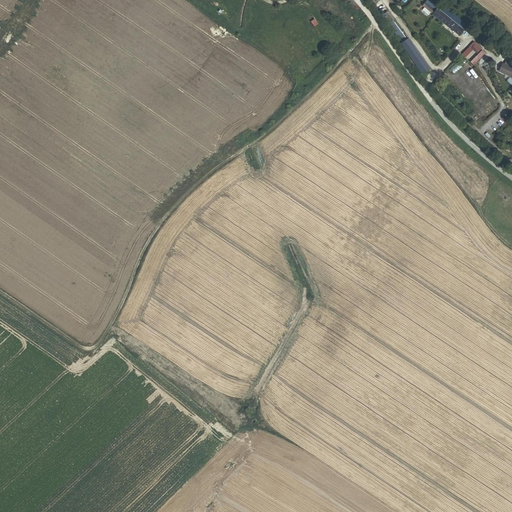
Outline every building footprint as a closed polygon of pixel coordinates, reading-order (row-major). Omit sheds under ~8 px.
[(436,16),(438,13),(425,2),(423,5),(436,16)] [(459,35),(464,30),(441,10),(438,13),(436,16),(459,35)] [(387,23),(393,19),(388,11),(382,15),(387,23)] [(315,25),(319,21),(314,17),(310,21),(315,25)] [(395,34),(400,29),(393,19),(387,23),(392,30),(395,34)] [(401,43),(407,39),(400,29),(395,34),(401,43)] [(423,74),(430,69),(408,38),(407,39),(401,43),(423,74)] [(474,41),(461,53),(465,57),(473,49),(477,53),(481,49),(474,41)] [(474,64),(485,53),(482,49),(470,61),(474,64)] [(511,67),(502,63),(498,71),(511,77),(511,67)]
